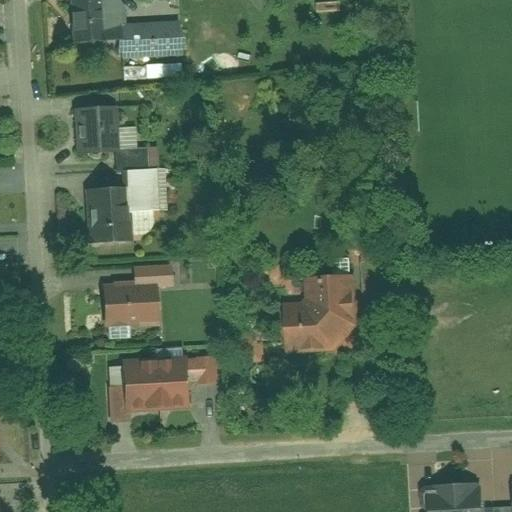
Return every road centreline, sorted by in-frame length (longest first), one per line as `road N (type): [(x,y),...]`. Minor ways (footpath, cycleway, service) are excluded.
road 1 (residential): [(47,467),(19,0)]
road 2 (residential): [(511,441),(47,467)]
